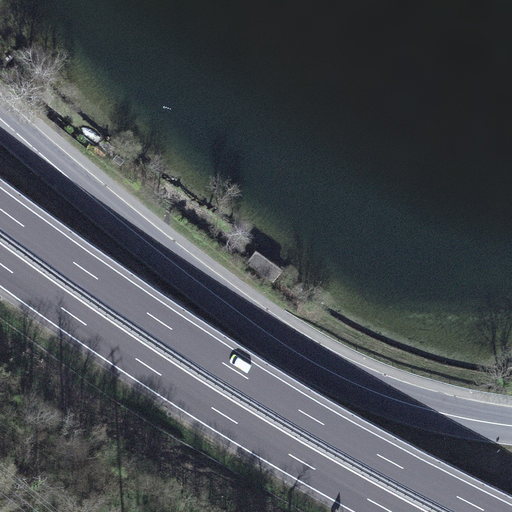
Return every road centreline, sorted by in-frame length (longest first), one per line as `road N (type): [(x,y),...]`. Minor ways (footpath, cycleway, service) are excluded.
road 1 (primary): [(0,119),(292,350),(382,395),(511,426)]
road 2 (motorway): [(493,511),(212,351),(0,204)]
road 3 (motorway): [(0,265),(152,372),(385,511)]
